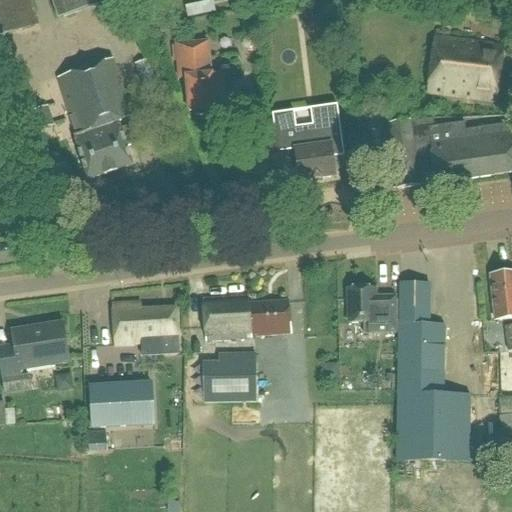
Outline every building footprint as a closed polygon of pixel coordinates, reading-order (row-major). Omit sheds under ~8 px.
[(0,0),(0,39),(38,27),(28,0),(0,0)] [(114,0),(48,0),(55,19),(114,0)] [(503,48),(435,40),(428,95),(496,104),(503,48)] [(210,75),(208,44),(185,46),(188,77),(185,77),(188,113),(215,112),(215,111),(226,110),(223,76),(213,77),(213,75),(210,75)] [(132,119),(113,62),(58,80),(70,118),(69,119),(75,137),(73,138),(75,142),(88,182),(132,167),(126,149),(131,148),(125,129),(122,130),(120,126),(119,127),(118,125),(124,123),(124,122),(132,119)] [(160,98),(147,62),(135,66),(148,102),(160,98)] [(295,152),(299,183),(335,178),(332,159),(344,158),(337,107),(325,108),(327,125),(295,129),(293,113),(272,115),(274,129),(267,129),(271,157),(287,155),(287,153),(295,152)] [(54,111),(42,112),(43,131),(56,130),(54,111)] [(388,125),(397,192),(412,190),(410,178),(433,174),(435,186),(511,175),(511,124),(464,132),(463,124),(434,128),(433,121),(411,124),(411,122),(388,125)] [(511,274),(490,277),(493,312),(494,312),(495,323),(511,321),(511,274)] [(429,286),(400,286),(396,464),(474,465),(475,446),(469,446),(470,398),(442,397),(444,327),(429,327),(429,286)] [(376,299),(376,290),(347,291),(348,325),(363,324),(363,336),(396,336),(395,298),(376,299)] [(249,306),(249,299),(203,302),(206,344),(252,341),(251,339),(291,336),(289,303),(249,306)] [(140,313),(140,306),(112,307),(115,348),(141,346),(142,359),(178,357),(176,310),(140,313)] [(69,365),(63,325),(11,333),(16,363),(0,365),(0,366),(4,394),(27,390),(24,377),(22,377),(21,372),(69,365)] [(218,363),(201,363),(202,405),(255,404),(254,354),(217,355),(218,363)] [(150,383),(87,386),(89,430),(153,426),(150,383)] [(5,412),(4,404),(0,404),(0,427),(15,427),(14,411),(5,412)] [(165,426),(175,431),(184,413),(174,408),(165,426)]
